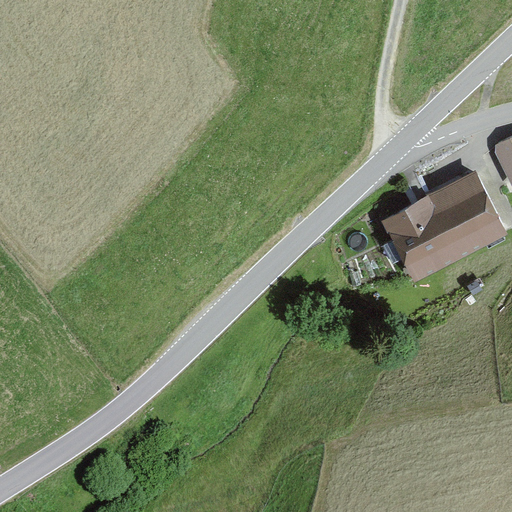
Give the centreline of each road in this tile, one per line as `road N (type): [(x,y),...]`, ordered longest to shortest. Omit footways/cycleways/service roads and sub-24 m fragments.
road 1 (tertiary): [(0,489),(148,385),(402,144)]
road 2 (tertiary): [(402,144),(511,37)]
